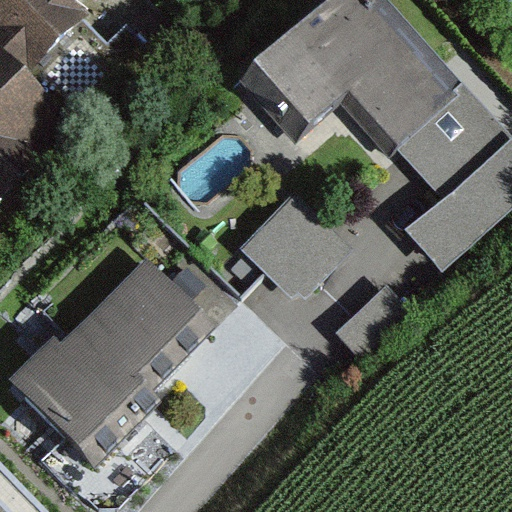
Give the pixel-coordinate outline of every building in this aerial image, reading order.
[(86,18),(67,0),(0,0),(0,42),(33,74),(86,18)] [(365,0),(339,0),(245,84),(300,146),(346,105),(393,158),(457,102),(365,0)] [(0,205),(67,136),(0,71),(0,205)] [(511,211),(511,148),(490,124),(430,179),(453,204),(418,235),(449,268),(511,211)] [(331,248),(295,214),(253,259),(290,293),(331,248)] [(221,338),(149,270),(17,410),(89,477),(221,338)] [(405,321),(384,298),(340,340),(361,362),(405,321)] [(0,511),(32,511),(0,480),(0,511)]
